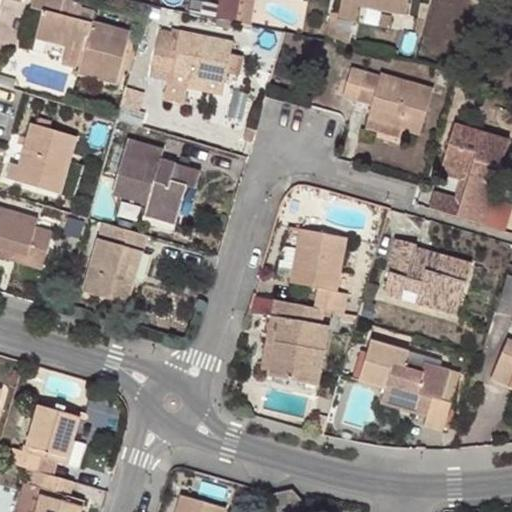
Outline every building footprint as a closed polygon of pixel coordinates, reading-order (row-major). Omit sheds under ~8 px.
[(62,15),(66,0),(65,0),(34,0),(32,9),(44,12),(37,38),(68,47),(86,52),(81,70),(80,74),(118,85),(132,35),(62,15)] [(192,2),(191,12),(237,22),(241,0),(221,0),(220,7),(192,2)] [(255,0),(241,0),(237,22),(251,25),(255,0)] [(339,0),(339,4),(354,7),(404,16),(406,0),(339,0)] [(354,7),(339,4),(336,17),(336,20),(351,23),(354,7)] [(328,15),(326,22),(335,24),(336,20),(336,17),(328,15)] [(323,41),(331,43),(335,24),(326,22),(323,41)] [(224,97),(228,73),(232,56),(234,43),(180,33),(180,35),(161,31),(152,78),(170,82),(166,102),(185,106),(188,90),(224,97)] [(408,59),(415,61),(422,38),(422,37),(412,34),(409,46),(411,46),(408,59)] [(63,65),(81,70),(86,52),(68,47),(63,65)] [(232,56),(228,73),(237,75),(241,57),(232,56)] [(352,72),(344,100),(359,104),(363,90),(376,94),(372,108),(368,123),(401,133),(421,138),(433,95),(352,72)] [(0,85),(15,90),(17,82),(0,76),(0,85)] [(359,104),(372,108),(376,94),(363,90),(359,104)] [(364,134),(398,144),(401,133),(368,123),(364,134)] [(20,167),(24,168),(37,126),(34,125),(20,167)] [(37,126),(24,168),(20,167),(11,165),(7,180),(60,195),(77,138),(37,126)] [(456,126),(442,170),(476,180),(469,204),(464,221),(485,228),(510,142),(456,126)] [(244,142),(252,144),(256,132),(248,129),(244,142)] [(129,140),(113,197),(148,207),(180,216),(188,189),(197,191),(203,173),(172,164),(170,171),(160,168),(162,161),(165,151),(129,140)] [(162,161),(160,168),(170,171),(172,164),(162,161)] [(469,204),(476,180),(442,170),(440,176),(467,184),(462,202),(469,204)] [(435,194),(431,211),(464,221),(469,204),(462,202),(435,194)] [(175,231),(180,216),(148,207),(144,222),(175,231)] [(0,249),(0,250),(17,255),(15,263),(44,272),(55,233),(38,228),(40,220),(0,208),(0,249)] [(145,254),(149,237),(104,224),(84,292),(130,306),(137,280),(129,277),(137,251),(145,254)] [(326,312),(343,315),(345,315),(349,296),(337,293),(347,240),(303,231),(293,285),(318,290),(315,310),(326,312)] [(447,299),(462,304),(473,266),(441,256),(439,263),(416,257),(418,249),(395,243),(386,273),(391,275),(385,297),(403,302),(405,293),(419,297),(417,306),(442,313),(447,299)] [(439,263),(441,256),(418,249),(416,257),(439,263)] [(0,250),(0,259),(15,263),(17,255),(0,250)] [(129,277),(137,280),(145,254),(137,251),(129,277)] [(511,279),(506,278),(496,312),(511,317),(511,279)] [(442,313),(458,318),(462,304),(447,299),(442,313)] [(326,312),(315,310),(275,303),(272,318),(280,319),(269,378),(319,388),(331,329),(323,327),(326,312)] [(342,322),(356,324),(357,323),(358,317),(345,315),(343,315),(342,322)] [(280,319),(272,318),(261,377),(269,378),(280,319)] [(511,342),(509,341),(493,381),(511,388),(511,385),(511,342)] [(431,410),(428,419),(425,428),(444,434),(452,405),(444,403),(452,373),(426,365),(423,374),(422,380),(405,374),(406,369),(410,354),(372,343),(360,384),(386,392),(382,406),(418,416),(421,407),(431,410)] [(422,380),(423,374),(406,369),(405,374),(422,380)] [(444,403),(452,405),(461,376),(452,373),(444,403)] [(66,464),(73,439),(80,417),(36,404),(22,451),(42,457),(66,464)] [(421,407),(418,416),(428,419),(431,410),(421,407)] [(316,432),(324,434),(329,419),(320,417),(316,432)] [(78,467),(84,443),(73,439),(66,464),(78,467)] [(11,448),(6,462),(35,471),(38,471),(42,457),(22,451),(11,448)] [(69,496),(73,482),(38,471),(35,471),(31,485),(41,488),(34,511),(81,511),(85,501),(69,496)] [(15,511),(34,511),(41,488),(31,485),(24,483),(15,511)] [(304,511),(307,504),(294,490),(272,493),(268,503),(265,511),(304,511)] [(223,511),(225,507),(181,494),(175,511),(223,511)]
